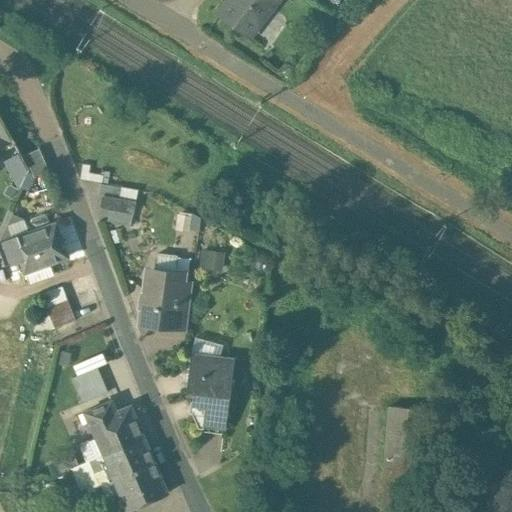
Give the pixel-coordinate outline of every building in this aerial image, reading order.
[(228,0),(219,13),(249,36),(276,0),(228,0)] [(18,154),(6,161),(19,187),(27,171),(18,154)] [(123,185),(102,181),(100,192),(121,196),(123,185)] [(46,213),(25,221),(29,232),(50,224),(46,213)] [(29,232),(5,241),(13,262),(20,259),(25,272),(67,257),(62,242),(57,244),(50,224),(29,232)] [(177,249),(161,246),(157,269),(174,271),(177,249)] [(199,265),(223,266),(224,248),(200,248),(199,265)] [(174,271),(157,269),(156,279),(151,278),(148,294),(143,294),(142,302),(147,303),(145,317),(174,321),(175,315),(180,283),(172,282),(174,271)] [(193,285),(180,283),(175,315),(189,317),(193,285)] [(62,286),(43,294),(34,332),(55,328),(76,320),(62,286)] [(233,357),(193,351),(188,390),(194,391),(192,408),(200,425),(224,428),(233,357)] [(97,368),(72,378),(83,403),(108,392),(97,368)] [(116,412),(111,401),(84,412),(95,437),(91,439),(98,457),(99,457),(144,437),(130,406),(116,412)] [(419,511),(428,409),(387,406),(377,511),(419,511)] [(99,457),(98,457),(89,462),(94,472),(108,466),(114,479),(154,462),(144,437),(99,457)] [(74,456),(52,465),(56,475),(78,465),(74,456)] [(154,462),(114,479),(127,511),(168,493),(154,462)] [(87,488),(64,486),(63,498),(87,499),(87,488)] [(59,511),(61,501),(49,500),(47,511),(51,511),(59,511)]
